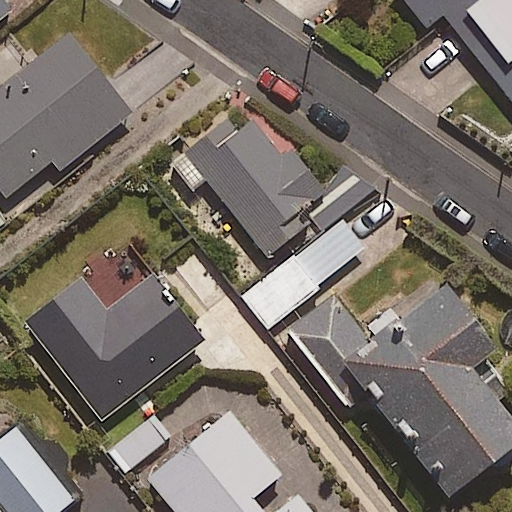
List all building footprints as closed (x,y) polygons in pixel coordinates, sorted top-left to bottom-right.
[(14,0),(0,0),(0,16),(17,3),(14,0)] [(511,0),(397,0),(423,36),(445,19),(511,111),(511,0)] [(50,168),(58,177),(130,119),(67,41),(0,94),(0,197),(6,204),(50,168)] [(279,165),(239,117),(172,173),(194,199),(208,188),(271,263),(318,223),(325,231),(371,193),(347,164),(317,189),(289,156),(279,165)] [(267,333),(318,294),(314,290),(363,252),(341,224),(242,300),(267,333)] [(227,293),(200,256),(175,274),(202,311),(227,293)] [(203,349),(152,283),(105,319),(81,288),(27,330),(101,427),(203,349)] [(349,413),(362,403),(445,511),(455,511),(511,468),(511,442),(470,388),(494,370),(444,305),(402,336),(392,323),(365,344),(333,302),(289,335),(349,413)] [(146,484),(169,511),(303,511),(297,504),(287,511),(252,511),(250,508),(280,483),(226,418),(146,484)] [(172,445),(151,419),(109,452),(130,478),(172,445)] [(0,511),(72,511),(75,510),(14,435),(0,445),(0,511)]
